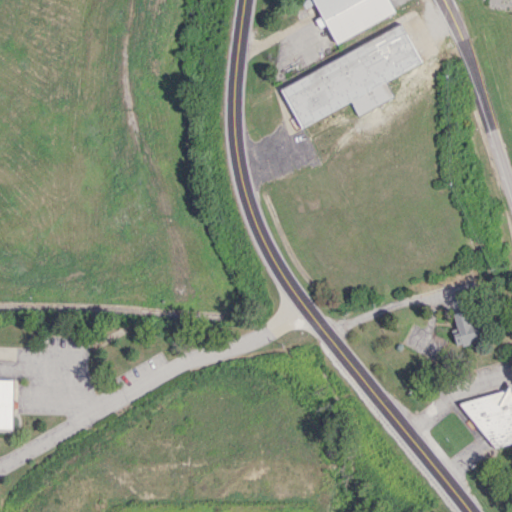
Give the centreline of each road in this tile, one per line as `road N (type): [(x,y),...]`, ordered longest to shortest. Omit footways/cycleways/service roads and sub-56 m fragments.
road 1 (residential): [(470,511),(269,260),(242,193),(230,125),(243,0)]
road 2 (trunk): [(462,39),(511,194)]
